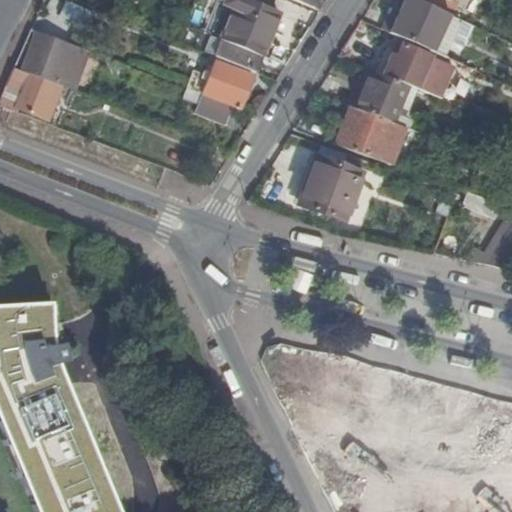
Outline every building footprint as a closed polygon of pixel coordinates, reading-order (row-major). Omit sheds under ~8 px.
[(95,11),(67,0),(61,15),(89,26),(95,11)] [(212,35),(205,51),(256,72),(280,12),(270,7),(253,0),(238,0),(222,40),(212,35)] [(297,0),(317,9),(320,0),(297,0)] [(434,52),(451,16),(443,12),(425,4),(417,0),(406,0),(391,34),(434,52)] [(417,0),(425,4),(443,12),(449,0),(417,0)] [(39,31),(24,71),(60,85),(74,90),(89,50),(39,31)] [(392,55),(383,75),(411,87),(435,96),(442,80),(449,83),(455,67),(404,46),(399,57),(392,55)] [(203,93),(203,95),(234,107),(234,106),(240,109),(254,75),(216,60),(209,78),(195,72),(189,88),(203,93)] [(15,68),(10,81),(16,83),(27,88),(20,109),(46,119),(60,85),(24,71),(15,68)] [(383,75),(370,70),(355,108),(396,124),(411,87),(383,75)] [(442,99),(449,83),(442,80),(435,96),(442,99)] [(10,81),(0,104),(6,106),(16,83),(10,81)] [(16,83),(6,106),(19,111),(20,109),(27,88),(16,83)] [(203,95),(189,90),(185,99),(198,105),(203,95)] [(203,95),(198,105),(195,112),(227,124),(234,107),(203,95)] [(355,108),(351,107),(336,145),(382,161),(388,146),(396,124),(355,108)] [(405,128),(396,124),(388,146),(397,150),(405,128)] [(363,173),(318,157),(300,206),(345,222),(363,173)] [(487,256),(483,263),(493,265),(507,269),(511,260),(511,208),(502,205),(468,193),(462,208),(497,219),(501,211),(511,215),(511,227),(493,258),(487,256)] [(0,425),(7,444),(35,511),(118,511),(94,454),(63,380),(58,362),(65,361),(61,343),(54,344),(51,320),(51,302),(0,304),(0,425)] [(301,444),(511,492),(511,434),(313,389),(301,444)]
